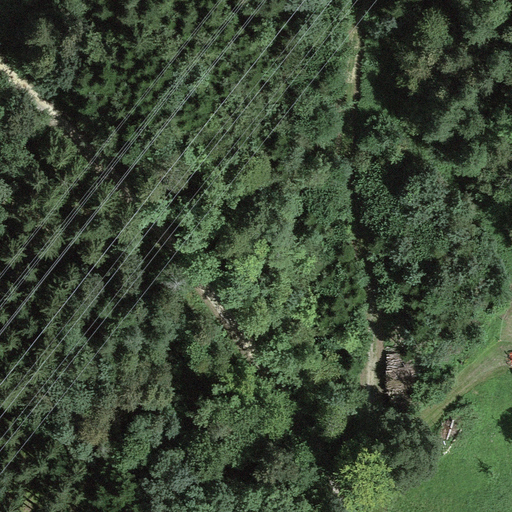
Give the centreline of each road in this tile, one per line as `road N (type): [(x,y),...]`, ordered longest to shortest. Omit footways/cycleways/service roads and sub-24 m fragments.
road 1 (track): [(0,62),(40,96),(222,313),(305,445),(334,511)]
road 2 (track): [(372,511),(373,336),(346,145),(368,0)]
